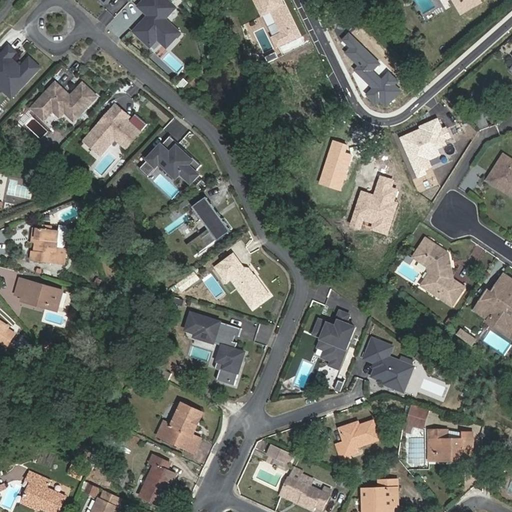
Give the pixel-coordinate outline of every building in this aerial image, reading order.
[(131,8),(121,20),(139,35),(146,26),(147,25),(158,35),(164,27),(169,27),(172,23),(156,10),(164,0),(130,0),(135,4),(137,6),(134,11),(131,8)] [(279,34),(272,37),(277,47),(299,35),(282,0),(277,0),(278,0),(277,0),(254,0),(261,14),(268,11),(279,34)] [(103,8),(97,18),(108,25),(114,15),(103,8)] [(173,24),(172,23),(169,27),(164,27),(158,35),(147,25),(146,26),(161,39),(173,24)] [(385,106),(400,91),(393,84),(397,81),(388,72),(380,80),(371,70),(379,63),(348,32),(341,39),(350,48),(345,53),(358,65),(354,69),(372,87),(365,94),(374,103),(378,99),(385,106)] [(5,43),(0,49),(0,85),(0,86),(6,79),(17,88),(37,63),(26,54),(18,64),(14,61),(13,63),(9,59),(11,58),(7,55),(12,49),(5,43)] [(266,62),(276,57),(273,51),(263,56),(266,62)] [(170,81),(174,84),(180,76),(176,73),(170,81)] [(182,89),(188,82),(184,78),(177,85),(182,89)] [(11,95),(17,88),(6,79),(0,86),(11,95)] [(72,120),(93,94),(78,82),(66,96),(64,98),(62,96),(63,95),(62,93),(50,83),(32,106),(45,117),(50,111),(55,116),(59,115),(62,112),(72,120)] [(120,112),(110,105),(81,143),(98,156),(112,138),(124,148),(143,122),(131,113),(125,121),(122,119),(118,116),(120,112)] [(42,121),(45,117),(32,106),(28,110),(42,121)] [(440,117),(426,123),(428,128),(422,131),(419,132),(418,129),(400,138),(418,177),(425,174),(423,170),(430,167),(427,160),(438,155),(435,149),(444,144),(442,140),(449,137),(440,117)] [(489,139),(500,134),(496,126),(485,131),(489,139)] [(167,132),(146,158),(155,165),(158,160),(166,166),(168,164),(178,172),(180,170),(191,179),(198,170),(194,166),(200,160),(182,145),(180,147),(174,142),(176,140),(167,132)] [(344,152),(346,145),(332,140),(318,182),(339,189),(351,155),(344,152)] [(511,159),(504,154),(488,180),(497,186),(498,184),(506,189),(511,187),(511,159)] [(147,174),(155,165),(146,158),(138,167),(147,174)] [(200,190),(207,185),(201,176),(193,181),(200,190)] [(363,219),(374,223),(372,230),(387,235),(397,203),(394,202),(398,189),(391,187),(393,181),(381,176),(378,183),(374,196),(361,191),(353,216),(350,226),(360,230),(363,219)] [(511,195),(511,187),(506,189),(498,184),(497,186),(511,195)] [(223,219),(207,197),(193,207),(205,223),(209,221),(212,225),(208,228),(209,229),(187,245),(195,256),(198,254),(199,256),(207,250),(206,249),(217,240),(218,241),(232,231),(231,230),(232,229),(224,218),(223,219)] [(58,231),(38,228),(37,238),(35,252),(34,261),(63,265),(65,247),(61,247),(65,246),(67,228),(65,225),(59,224),(58,231)] [(427,238),(415,256),(429,266),(430,274),(426,280),(443,291),(440,295),(453,304),(465,287),(453,279),(451,278),(450,275),(452,275),(451,266),(449,266),(448,262),(450,262),(449,253),(427,238)] [(232,279),(253,308),(270,295),(255,276),(254,276),(249,268),(244,268),(243,269),(233,255),(216,267),(227,283),(232,279)] [(97,286),(100,280),(94,276),(91,282),(97,286)] [(475,310),(489,320),(493,314),(511,326),(511,282),(503,276),(492,293),(488,290),(475,310)] [(57,311),(63,291),(20,279),(16,294),(23,296),(22,300),(57,311)] [(443,291),(426,280),(423,284),(440,295),(443,291)] [(343,358),(356,327),(346,323),(350,314),(340,311),(337,320),(339,321),(337,326),(320,319),(314,334),(322,337),(319,347),(325,350),(323,357),(333,360),(335,354),(343,358)] [(242,328),(192,313),(186,330),(196,333),(195,337),(223,346),(218,361),(226,364),(224,368),(232,371),(230,378),(231,379),(230,384),(235,385),(245,352),(236,349),(238,343),(234,341),(236,336),(239,337),(242,328)] [(489,320),(488,322),(511,337),(511,326),(493,314),(489,320)] [(0,338),(9,326),(0,320),(0,338)] [(473,338),(465,332),(461,337),(470,343),(473,338)] [(48,350),(51,341),(43,338),(40,347),(48,350)] [(373,338),(365,358),(375,362),(378,363),(376,368),(373,376),(385,381),(384,383),(395,388),(399,379),(408,382),(414,366),(389,356),(393,346),(373,338)] [(422,362),(426,357),(419,352),(415,357),(422,362)] [(331,365),(339,368),(343,358),(335,354),(333,360),(331,365)] [(422,362),(429,367),(432,362),(426,357),(422,362)] [(226,364),(218,361),(216,369),(221,370),(217,380),(230,384),(231,379),(230,378),(232,371),(224,368),(226,364)] [(159,378),(167,381),(172,370),(164,367),(159,378)] [(335,388),(341,390),(345,381),(339,379),(335,388)] [(399,379),(395,388),(404,391),(408,382),(399,379)] [(193,435),(203,413),(182,403),(172,424),(163,420),(157,435),(194,452),(201,438),(193,435)] [(429,410),(413,405),(408,422),(424,426),(429,410)] [(347,450),(355,447),(380,438),(374,420),(360,425),(354,427),(352,423),(340,428),(344,441),(337,444),(342,461),(349,458),(348,455),(347,450)] [(463,439),(435,439),(435,457),(452,457),(452,460),(463,461),(463,457),(473,457),(473,433),(463,432),(463,439)] [(435,457),(435,439),(429,439),(429,461),(452,460),(452,457),(435,457)] [(289,451),(273,444),(269,453),(285,460),(289,451)] [(167,470),(170,463),(152,454),(148,462),(153,465),(139,496),(163,507),(170,493),(168,492),(176,474),(167,470)] [(266,456),(264,462),(287,469),(289,464),(266,456)] [(84,469),(72,463),(68,473),(80,479),(84,469)] [(296,468),(292,477),(311,486),(314,479),(303,474),(304,471),(296,468)] [(22,499),(38,507),(50,511),(58,511),(66,496),(46,487),(49,480),(29,471),(25,479),(30,481),(22,499)] [(299,498),(297,502),(313,509),(316,504),(323,508),(329,494),(327,493),(330,487),(324,484),(321,490),(311,486),(292,477),(291,476),(284,491),(299,498)] [(392,487),(398,487),(397,480),(379,480),(379,488),(364,488),(363,511),(378,511),(378,508),(393,507),(392,487)] [(98,489),(88,484),(86,490),(95,495),(98,489)] [(395,511),(398,511),(398,487),(392,487),(393,507),(378,508),(378,511),(395,511)] [(119,508),(123,499),(102,489),(98,498),(119,508)] [(282,495),(297,502),(299,498),(284,491),(282,495)] [(117,511),(119,508),(98,498),(91,511),(117,511)] [(37,510),(38,507),(22,499),(21,503),(37,510)]
